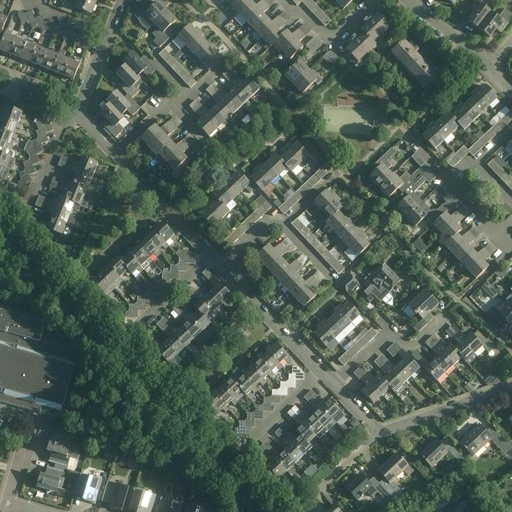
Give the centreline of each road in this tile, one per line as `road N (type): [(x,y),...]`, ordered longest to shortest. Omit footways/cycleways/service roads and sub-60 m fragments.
road 1 (unclassified): [(260,511),(0,236)]
road 2 (residential): [(218,266),(273,213),(283,223),(329,177)]
road 3 (residential): [(320,373),(218,266)]
road 4 (residential): [(332,384),(386,333),(414,342),(444,311)]
road 5 (residential): [(511,386),(377,432)]
road 6 (residential): [(207,255),(113,155)]
road 7 (residential): [(23,218),(61,119),(76,111)]
road 8 (residential): [(76,111),(122,0)]
